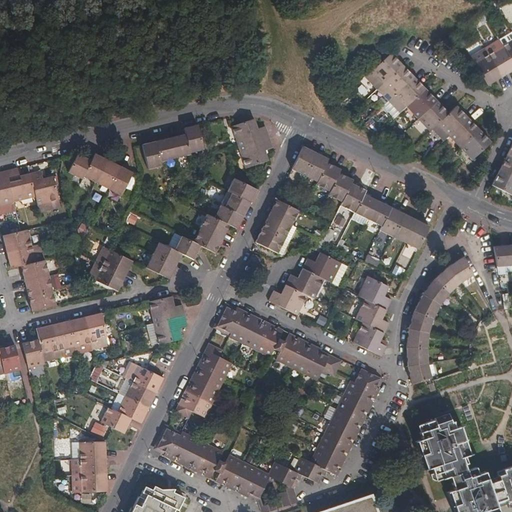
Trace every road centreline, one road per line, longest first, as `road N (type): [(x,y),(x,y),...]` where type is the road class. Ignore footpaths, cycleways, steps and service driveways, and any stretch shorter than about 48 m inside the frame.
road 1 (residential): [(0,157),(213,105),(272,106),(302,120)]
road 2 (residential): [(13,324),(204,278),(222,286)]
road 3 (residential): [(222,286),(395,372)]
road 4 (residential): [(136,456),(222,286)]
road 5 (residential): [(395,372),(402,307),(457,196)]
road 6 (residential): [(222,286),(302,120)]
road 7 (residential): [(300,505),(345,491),(395,372)]
road 8 (residential): [(302,120),(457,196)]
road 9 (residential): [(136,456),(248,511)]
road 10 (residential): [(511,115),(408,51)]
